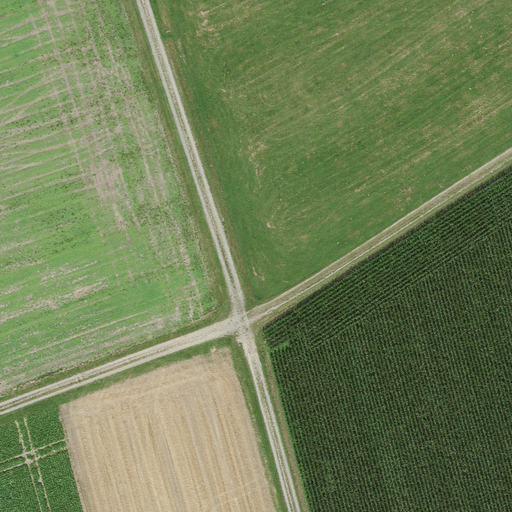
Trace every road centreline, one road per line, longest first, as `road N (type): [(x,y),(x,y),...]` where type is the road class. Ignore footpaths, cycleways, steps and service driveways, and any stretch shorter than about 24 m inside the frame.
road 1 (track): [(0,414),(246,323),(511,157)]
road 2 (track): [(144,0),(246,323),(295,511)]
